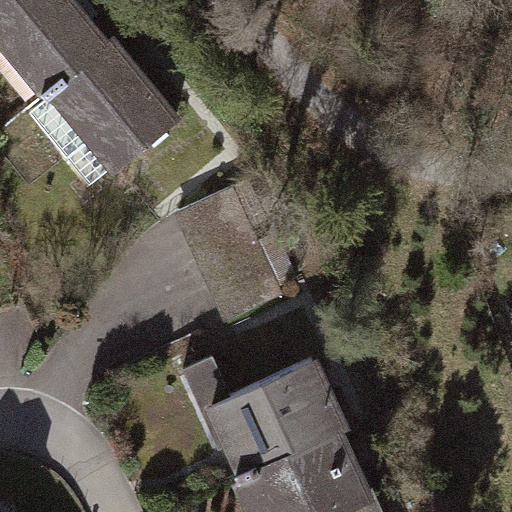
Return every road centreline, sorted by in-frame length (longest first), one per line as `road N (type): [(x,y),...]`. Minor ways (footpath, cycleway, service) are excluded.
road 1 (track): [(240,0),(333,117),(459,191),(511,184)]
road 2 (residential): [(107,511),(76,447),(38,424),(0,424)]
